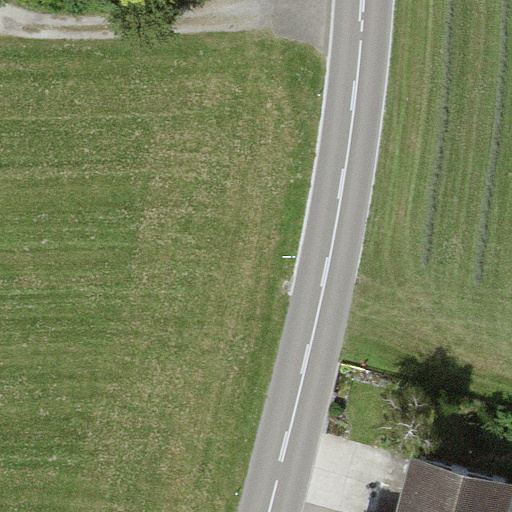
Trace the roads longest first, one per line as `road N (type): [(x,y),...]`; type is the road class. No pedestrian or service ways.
road 1 (tertiary): [(365,0),(343,200),(273,511)]
road 2 (track): [(365,18),(0,26)]
